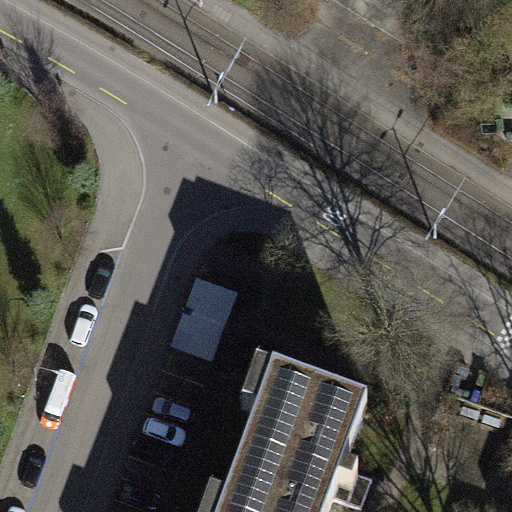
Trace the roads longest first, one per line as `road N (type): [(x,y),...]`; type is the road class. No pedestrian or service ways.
road 1 (residential): [(200,136),(161,214),(56,511)]
road 2 (tertiary): [(200,136),(511,335)]
road 3 (tertiary): [(0,16),(200,136)]
